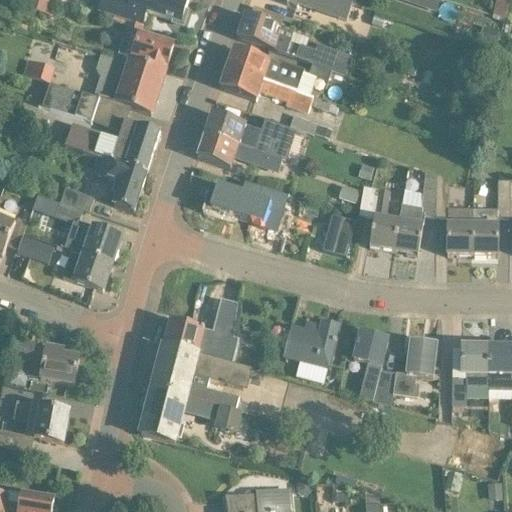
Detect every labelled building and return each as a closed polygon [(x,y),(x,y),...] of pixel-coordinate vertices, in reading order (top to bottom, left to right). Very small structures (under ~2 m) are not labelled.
[(35,0),(31,0),(27,12),(45,17),(49,4),(35,0)] [(189,0),(131,0),(131,1),(127,0),(103,0),(99,14),(142,28),(146,15),(181,26),(189,0)] [(351,7),(329,0),(263,0),(296,11),(297,8),(345,24),(351,7)] [(428,0),(400,0),(400,3),(424,11),(428,0)] [(237,43),(311,68),(312,69),(317,53),(293,45),(296,37),(280,32),(284,21),(259,13),(256,24),(245,20),(237,43)] [(132,60),(145,64),(166,71),(173,49),(141,38),(143,30),(128,26),(122,45),(136,49),(132,60)] [(296,97),(303,76),(304,74),(276,65),(275,68),(234,53),(227,73),(296,97)] [(101,103),(123,110),(151,119),(164,79),(163,79),(166,71),(145,64),(143,72),(102,59),(97,73),(100,81),(99,85),(106,87),(101,103)] [(29,81),(46,86),(50,88),(54,73),(34,67),(29,81)] [(331,75),(312,69),(311,68),(307,78),(328,85),(331,75)] [(227,73),(220,93),(256,105),(259,97),(286,106),(285,110),(307,118),(312,102),(296,97),(227,73)] [(123,110),(101,103),(94,101),(93,102),(91,101),(50,88),(46,86),(37,110),(92,126),(95,118),(117,126),(123,110)] [(277,164),(282,165),(285,166),(296,133),(265,123),(261,135),(212,118),(204,140),(237,151),(277,164)] [(290,131),(298,134),(313,139),(317,128),(294,120),(290,131)] [(64,151),(99,163),(146,178),(160,138),(125,126),(118,146),(71,130),(64,151)] [(237,151),(204,140),(197,162),(230,173),(233,163),(278,178),(282,165),(277,164),(237,151)] [(113,210),(115,210),(133,217),(146,178),(99,163),(94,178),(117,185),(112,200),(116,201),(113,210)] [(401,210),(399,225),(393,256),(418,260),(423,229),(422,229),(424,221),(436,222),(436,202),(436,180),(424,175),(420,213),(401,210)] [(436,180),(436,202),(436,222),(448,222),(447,260),(472,260),(472,217),(448,217),(448,184),(436,180)] [(472,217),(472,260),(497,261),(498,223),(509,223),(509,185),(497,185),(497,217),(472,217)] [(251,225),(257,206),(261,191),(244,186),(241,197),(212,188),(212,187),(211,187),(204,210),(219,215),(251,225)] [(65,192),(60,207),(82,214),(89,217),(94,202),(65,192)] [(393,256),(399,225),(385,223),(389,197),(364,193),(359,220),(374,223),(369,252),(393,256)] [(82,214),(60,207),(55,222),(78,229),(82,214)] [(15,227),(0,221),(0,259),(2,260),(6,249),(17,253),(28,226),(17,221),(15,227)] [(74,256),(84,259),(112,269),(122,242),(93,232),(84,229),(74,256)] [(18,257),(33,262),(38,247),(23,242),(18,257)] [(84,259),(81,267),(74,286),(103,296),(112,269),(84,259)] [(232,367),(238,347),(239,343),(170,325),(164,349),(232,367)] [(321,327),(320,331),(318,339),(292,332),(284,362),(329,373),(340,332),(321,327)] [(381,372),(383,364),(388,344),(360,337),(358,346),(356,346),(355,350),(357,351),(353,365),(368,368),(360,402),(391,410),(392,399),(395,378),(379,376),(380,372),(381,372)] [(41,383),(54,386),(74,390),(79,363),(63,360),(64,355),(13,346),(10,361),(31,365),(28,381),(41,383)] [(432,383),(434,370),(437,350),(410,347),(406,379),(395,378),(392,399),(417,402),(418,390),(414,389),(415,381),(432,383)] [(251,372),(232,367),(164,349),(153,393),(234,415),(237,401),(206,393),(209,383),(246,392),(251,372)] [(461,378),(465,378),(465,383),(452,382),(452,410),(466,411),(466,389),(488,389),(488,378),(489,351),(462,351),(461,378)] [(488,378),(488,389),(488,393),(511,393),(511,405),(511,428),(511,427),(511,351),(489,351),(488,378)] [(216,431),(236,436),(240,416),(234,415),(153,393),(141,439),(175,448),(183,415),(218,424),(216,431)] [(34,442),(43,444),(63,448),(69,416),(17,406),(13,424),(36,428),(34,441),(0,434),(0,450),(30,462),(34,442)] [(276,426),(255,420),(252,429),(274,435),(276,426)] [(259,501),(248,502),(228,504),(228,505),(230,505),(230,511),(290,511),(289,495),(258,498),(259,501)] [(0,511),(56,511),(57,511),(53,507),(54,504),(7,496),(7,500),(0,498),(0,511)]
